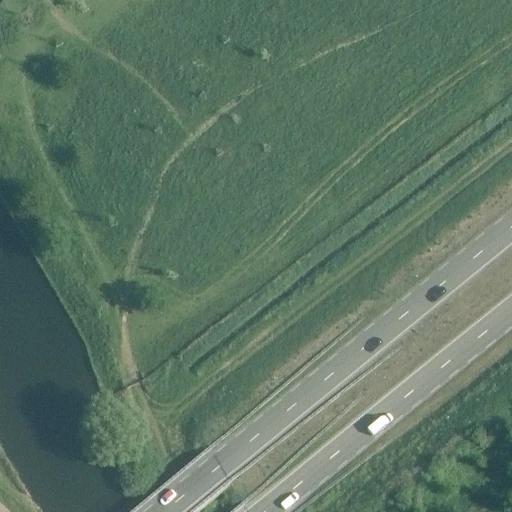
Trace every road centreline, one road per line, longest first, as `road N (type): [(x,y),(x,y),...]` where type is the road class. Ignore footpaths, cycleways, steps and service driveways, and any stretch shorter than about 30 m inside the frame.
road 1 (trunk): [(511,228),(162,511)]
road 2 (trunk): [(263,511),(511,313)]
